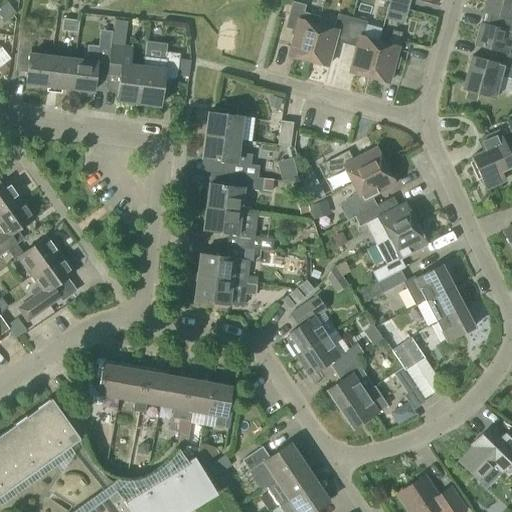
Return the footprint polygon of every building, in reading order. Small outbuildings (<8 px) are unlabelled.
[(407,11),(409,0),(389,0),(387,6),(407,11)] [(511,0),(486,0),(482,14),(504,20),(511,21),(511,0)] [(0,16),(11,8),(6,2),(0,7),(0,16)] [(308,63),(318,27),(317,27),(319,17),(304,13),(306,8),(291,4),(284,30),(295,33),(288,58),(308,63)] [(11,8),(0,16),(0,18),(4,23),(15,14),(11,8)] [(346,46),(353,19),(337,15),(333,31),(318,27),(308,63),(328,69),(335,43),(346,46)] [(369,81),(378,44),(361,39),(366,23),(353,19),(346,46),(357,49),(349,75),(369,81)] [(69,33),(70,21),(62,20),(61,32),(69,33)] [(511,21),(504,20),(502,26),(486,21),(484,23),(483,27),(479,26),(473,47),(496,53),(511,57),(511,21)] [(70,21),(69,33),(77,34),(78,21),(70,21)] [(378,44),(369,81),(388,86),(401,36),(391,33),(388,47),(378,44)] [(112,37),(111,45),(124,46),(125,38),(112,37)] [(143,68),(142,68),(128,66),(131,47),(124,46),(111,45),(108,44),(106,59),(109,59),(107,70),(121,72),(118,101),(139,104),(143,68)] [(109,59),(106,59),(97,58),(98,48),(87,46),(85,62),(74,61),(70,91),(92,94),(94,82),(105,83),(107,70),(109,59)] [(47,93),(51,58),(29,55),(30,50),(17,48),(14,73),(28,74),(26,86),(46,88),(46,93),(47,93)] [(511,57),(496,53),(493,65),(470,59),(460,92),(496,101),(498,93),(502,78),(511,80),(511,57)] [(5,54),(0,57),(0,67),(10,59),(5,54)] [(143,68),(139,104),(161,107),(164,78),(177,79),(180,55),(166,54),(165,60),(143,58),(142,68),(143,68)] [(70,91),(74,61),(51,58),(47,93),(61,95),(61,90),(70,91)] [(511,80),(502,78),(498,93),(510,96),(511,89),(511,80)] [(206,136),(241,141),(244,117),(209,113),(206,136)] [(289,147),(292,123),(280,121),(277,146),(289,147)] [(484,191),(503,182),(499,174),(511,168),(511,165),(498,133),(477,142),(482,154),(470,159),(484,191)] [(239,153),(241,141),(206,136),(203,160),(228,164),(226,176),(236,177),(236,176),(257,179),(257,178),(258,167),(249,166),(251,155),(239,153)] [(350,184),(383,167),(374,150),(350,162),(346,153),(322,165),(328,176),(343,169),(350,184)] [(362,213),(370,209),(376,206),(370,196),(392,185),(383,167),(350,184),(355,193),(338,208),(346,222),(354,218),(354,217),(362,213)] [(263,179),(257,178),(257,179),(236,176),(236,177),(235,188),(210,185),(207,208),(242,213),(245,190),(261,192),(263,179)] [(0,216),(23,201),(9,182),(0,188),(0,216)] [(308,203),(323,195),(317,183),(304,189),(308,203)] [(23,201),(0,216),(0,255),(16,244),(10,237),(35,219),(23,201)] [(384,202),(376,206),(370,209),(362,213),(354,217),(354,218),(359,228),(364,225),(374,246),(387,239),(413,225),(403,205),(389,212),(384,202)] [(253,250),(271,252),(273,240),(254,238),(256,214),(242,213),(207,208),(204,231),(228,234),(227,247),(253,250)] [(385,266),(371,273),(376,283),(404,268),(399,258),(424,245),(413,225),(387,239),(374,246),(385,266)] [(32,276),(62,255),(49,237),(19,258),(32,276)] [(252,262),(253,250),(227,247),(225,258),(200,255),(197,278),(246,285),(246,284),(248,261),(252,262)] [(62,255),(32,276),(38,285),(28,292),(32,297),(15,309),(25,323),(58,299),(51,290),(75,273),(62,255)] [(415,307),(452,288),(441,267),(415,281),(413,276),(401,282),(414,307),(415,307)] [(256,285),(246,284),(246,285),(197,278),(194,302),(229,306),(242,307),(244,295),(255,296),(256,285)] [(288,311),(313,290),(305,280),(280,301),(288,311)] [(360,305),(381,294),(376,283),(354,294),(360,305)] [(435,322),(462,308),(452,288),(415,307),(414,307),(412,308),(423,328),(435,322)] [(296,357),(327,336),(314,318),(325,311),(316,298),(291,315),(299,327),(288,334),(292,340),(287,344),(296,357)] [(462,308),(435,322),(446,343),(473,328),(462,308)] [(27,332),(18,319),(8,325),(17,338),(27,332)] [(338,353),(327,336),(296,357),(304,370),(310,367),(314,373),(328,364),(334,373),(354,359),(348,350),(340,356),(338,353)] [(401,344),(414,365),(424,358),(410,338),(401,344)] [(404,372),(414,365),(401,344),(390,352),(401,368),(404,372)] [(371,360),(366,353),(357,359),(362,366),(371,360)] [(339,411),(365,394),(364,393),(373,388),(354,359),(334,373),(340,382),(326,391),(339,411)] [(101,386),(91,384),(88,403),(104,406),(106,397),(121,399),(126,371),(104,367),(101,386)] [(415,388),(404,372),(401,368),(392,374),(405,394),(415,388)] [(137,413),(141,414),(141,413),(148,374),(126,371),(121,399),(134,401),(131,412),(137,413)] [(141,413),(141,414),(144,414),(146,404),(164,407),(169,378),(162,377),(148,374),(141,413)] [(172,408),(170,419),(183,422),(183,421),(191,376),(182,374),(181,380),(169,378),(164,407),(172,408)] [(183,421),(183,422),(190,423),(191,411),(207,414),(211,385),(199,383),(200,377),(191,376),(183,421)] [(227,427),(234,383),(224,382),(224,387),(211,385),(207,414),(218,416),(216,425),(227,427)] [(365,394),(339,411),(352,430),(378,413),(377,413),(386,407),(380,396),(371,403),(365,394)] [(393,408),(402,424),(420,413),(411,398),(393,408)] [(0,497),(79,441),(79,440),(51,400),(0,436),(0,497)] [(98,424),(100,411),(79,407),(77,420),(98,424)] [(511,428),(503,438),(491,426),(472,445),(473,446),(456,462),(478,484),(495,468),(500,472),(510,461),(511,462),(511,428)] [(261,493),(263,491),(276,483),(276,482),(303,464),(291,445),(269,459),(261,447),(241,461),(248,472),(248,473),(250,477),(251,480),(255,486),(258,489),(261,493)] [(185,511),(216,493),(195,458),(124,502),(116,491),(86,511),(185,511)] [(288,501),(316,483),(303,464),(276,482),(276,483),(263,491),(268,498),(281,490),(288,501)] [(436,497),(423,477),(396,495),(407,511),(464,511),(465,511),(449,488),(436,497)] [(314,511),(329,503),(316,483),(288,501),(278,508),(281,511),(314,511)]
